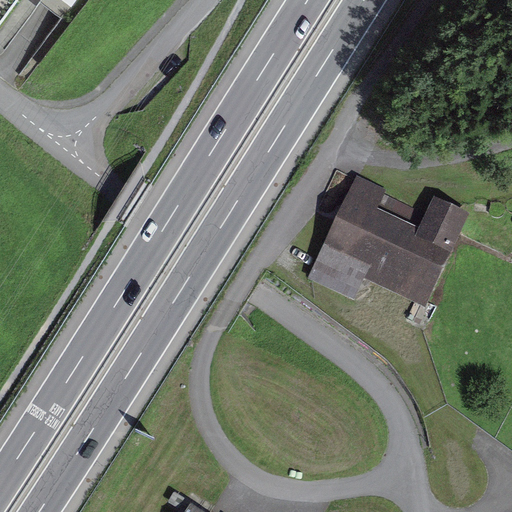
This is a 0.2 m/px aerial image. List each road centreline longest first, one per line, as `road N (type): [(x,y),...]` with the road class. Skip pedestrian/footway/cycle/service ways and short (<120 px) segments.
road 1 (track): [(427,0),(208,331),(201,384),(225,450),(263,481),(304,489),(360,483),(400,456),(400,422),(378,377),(254,289)]
road 2 (trunk): [(39,511),(364,0)]
road 3 (trunk): [(308,0),(0,484)]
road 4 (residential): [(254,289),(0,98)]
